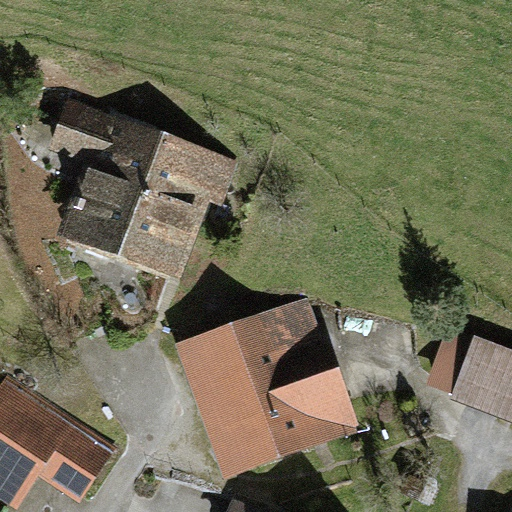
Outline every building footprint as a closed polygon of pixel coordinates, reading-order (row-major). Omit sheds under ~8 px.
[(81,211),(74,231),(172,267),(211,160),(114,125),(84,204),(78,202),(75,209),(81,211)] [(305,306),(196,344),(239,468),(348,430),(305,306)] [(511,357),(452,335),(435,378),(469,391),(466,399),(511,416),(511,357)] [(9,384),(0,397),(0,462),(28,481),(40,465),(68,423),(9,384)] [(68,423),(40,465),(82,492),(110,451),(68,423)] [(0,498),(12,507),(28,481),(0,462),(0,498)]
